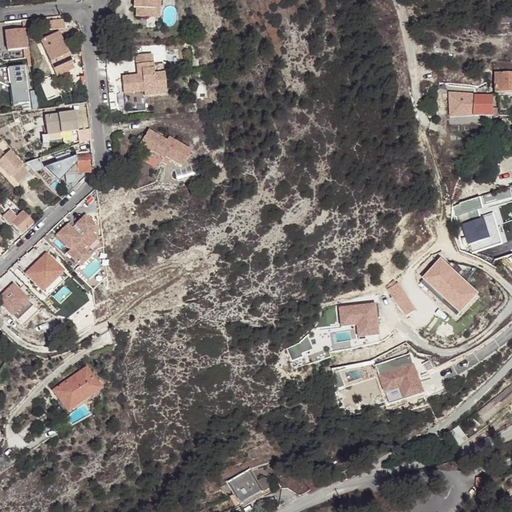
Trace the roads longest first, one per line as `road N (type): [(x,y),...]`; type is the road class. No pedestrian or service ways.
road 1 (track): [(511,135),(482,139),(427,122),(400,0)]
road 2 (residential): [(335,490),(482,445),(511,428)]
road 3 (residential): [(422,511),(461,491),(459,473),(335,490)]
road 4 (residential): [(82,12),(100,173)]
road 5 (residential): [(0,269),(100,173)]
